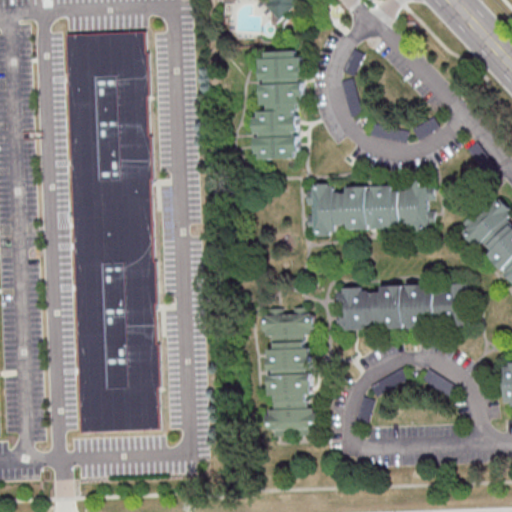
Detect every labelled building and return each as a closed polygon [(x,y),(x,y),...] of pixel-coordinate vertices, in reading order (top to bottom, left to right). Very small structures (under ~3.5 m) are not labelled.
[(63,29),(153,26),(169,439),(78,442),(63,29)] [(262,52),(303,51),(305,165),(261,166),(262,52)] [(319,235),(319,232),(317,232),(317,229),(311,229),(310,215),(317,215),(316,205),(310,206),(309,191),(316,191),(316,187),(317,187),(317,184),(331,183),(331,187),(337,187),(337,192),(344,191),(344,193),(350,193),(350,186),(372,185),(372,189),(376,189),(376,185),(397,185),(398,190),(403,190),(403,189),(411,189),(410,183),(415,183),(415,180),(430,180),(430,182),(432,182),(432,187),(438,187),(438,200),(432,200),(433,211),(439,211),(439,224),(433,224),(433,228),(431,228),(431,231),(418,232),(417,228),(412,228),(412,222),(404,223),(404,221),(398,221),(399,227),(391,227),(391,228),(377,228),(378,229),(373,229),(360,229),(360,228),(352,229),(352,223),(346,224),(346,225),(338,225),(338,231),(333,232),(333,235),(319,235)] [(466,232),(469,230),(467,228),(470,226),(465,222),(476,212),(480,217),(487,211),(483,206),(494,196),(498,201),(501,198),(502,199),(504,197),(511,205),(511,209),(511,210),(511,211),(511,217),(511,218),(511,219),(511,275),(509,272),(508,273),(505,269),(506,269),(497,260),(498,259),(492,253),(496,250),(492,245),(491,246),(486,240),(481,244),(478,240),(476,242),(466,232)] [(342,286),(476,277),(481,318),(345,325),(342,286)] [(266,317),(269,317),(269,315),(272,315),(272,308),(286,308),(286,314),(295,314),(295,307),(310,307),(310,313),(314,313),(314,315),(317,314),(317,329),(314,329),(314,334),(309,335),(309,342),(308,342),(308,348),(315,348),(315,369),(311,369),(312,373),(316,373),(316,395),(311,395),(311,401),(312,408),(318,408),(318,413),(321,413),(321,427),(319,427),(319,429),(314,430),(314,435),(301,436),(301,430),(290,430),(290,436),(277,437),(277,431),(273,431),(273,429),(270,429),(269,415),(273,415),(273,409),(279,409),(278,402),(280,402),(280,396),(274,396),(274,388),(273,388),(273,375),(272,375),(271,370),(272,370),(272,358),(272,350),(277,349),(277,343),(276,343),(275,335),(269,335),(269,331),(266,331),(266,317)]
